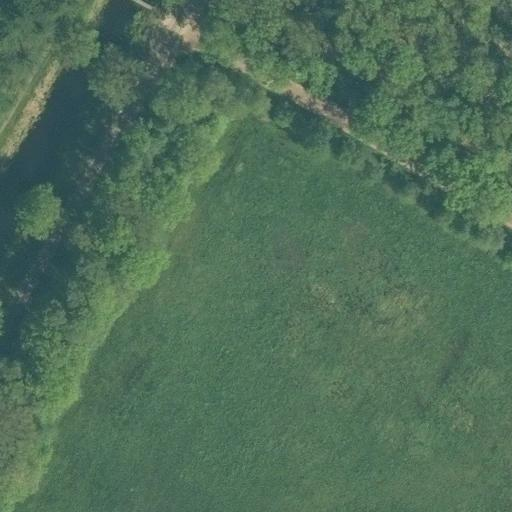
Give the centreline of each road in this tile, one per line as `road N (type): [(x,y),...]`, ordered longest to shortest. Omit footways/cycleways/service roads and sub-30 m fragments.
road 1 (track): [(511,217),(179,23)]
road 2 (unclassified): [(193,0),(0,331)]
road 3 (track): [(89,0),(0,154)]
